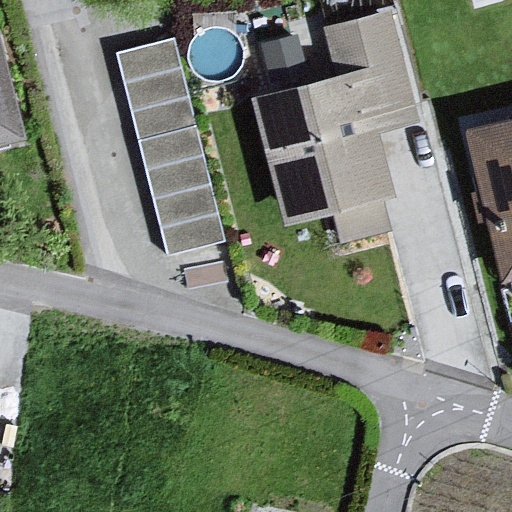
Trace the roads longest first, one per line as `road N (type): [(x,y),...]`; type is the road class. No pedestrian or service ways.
road 1 (residential): [(420,393),(264,339),(0,274)]
road 2 (residential): [(420,393),(385,511)]
